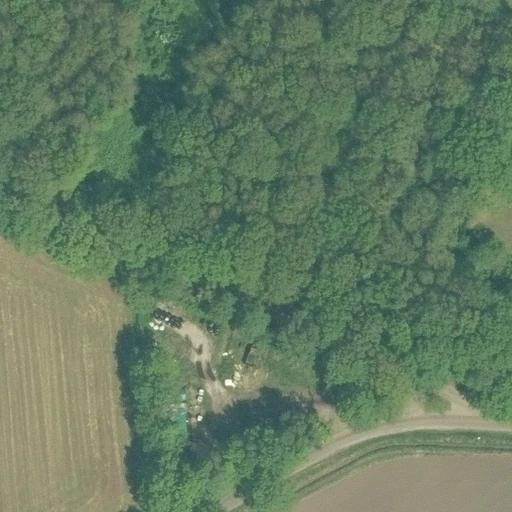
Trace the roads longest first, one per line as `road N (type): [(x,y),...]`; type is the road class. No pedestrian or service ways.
road 1 (unclassified): [(473,423),(453,394),(0,198)]
road 2 (tertiary): [(213,511),(379,427),(473,423)]
